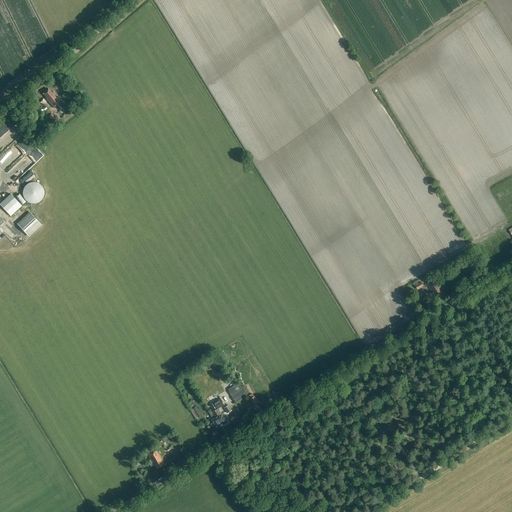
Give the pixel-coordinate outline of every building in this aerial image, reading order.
[(54,108),(61,101),(55,94),(53,95),(49,90),(43,94),(46,98),(45,99),(54,108)] [(17,139),(27,128),(20,123),(10,133),(17,139)] [(27,135),(10,154),(17,161),(34,142),(27,135)] [(26,165),(30,163),(31,165),(33,168),(34,170),(36,173),(39,172),(41,174),(37,178),(45,175),(42,166),(44,164),(39,151),(35,152),(25,161),(26,165)] [(18,182),(19,176),(15,170),(9,170),(4,174),(3,180),(7,185),(13,186),(18,182)] [(35,182),(34,182),(33,182),(31,182),(30,183),(29,183),(27,184),(26,185),(25,186),(24,187),(24,188),(23,189),(23,191),(23,192),(23,194),(23,195),(23,196),(24,198),(24,199),(25,200),(26,201),(27,202),(29,203),(30,203),(31,203),(33,204),(34,204),(36,203),(37,203),(38,203),(39,202),(41,201),(42,200),(42,199),(43,198),(44,196),(44,195),(44,193),(44,192),(44,191),(44,189),(43,188),(42,187),(42,186),(41,185),(39,184),(38,183),(37,183),(35,182)] [(0,203),(0,205),(10,216),(21,206),(10,194),(0,203)] [(30,213),(17,224),(28,236),(41,224),(30,213)] [(442,280),(439,282),(436,279),(428,284),(433,292),(434,291),(438,299),(445,294),(441,290),(443,289),(440,285),(443,283),(442,280)] [(227,389),(235,402),(246,396),(238,382),(227,389)] [(250,399),(249,399),(253,405),(255,404),(255,406),(257,404),(257,403),(258,402),(254,396),(252,393),(248,396),(250,399)] [(217,410),(218,409),(224,405),(220,399),(213,404),(216,410),(217,410)] [(202,415),(196,407),(193,409),(198,417),(202,415)] [(216,410),(215,410),(218,415),(217,416),(218,419),(217,420),(221,426),(227,423),(218,409),(217,410),(216,410)] [(214,430),(221,426),(217,420),(218,419),(217,416),(218,415),(215,410),(210,413),(214,419),(212,420),(214,423),(211,425),(214,430)] [(157,469),(165,464),(156,451),(149,455),(157,469)]
